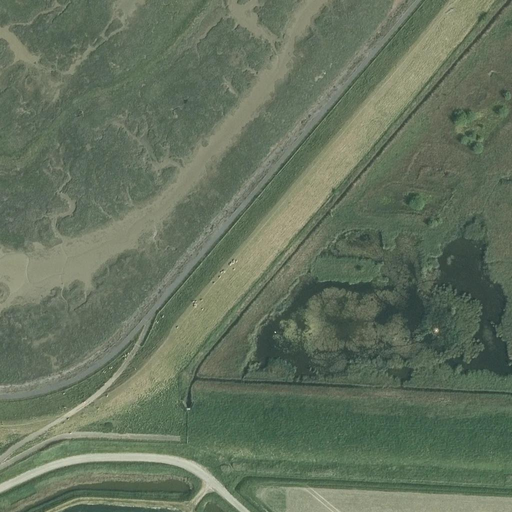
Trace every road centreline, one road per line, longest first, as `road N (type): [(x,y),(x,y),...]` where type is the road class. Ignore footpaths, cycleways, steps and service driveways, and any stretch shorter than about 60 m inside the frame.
road 1 (track): [(0,469),(122,407),(202,340),(495,0)]
road 2 (unclassified): [(0,489),(69,461),(137,459),(190,467),(245,511)]
